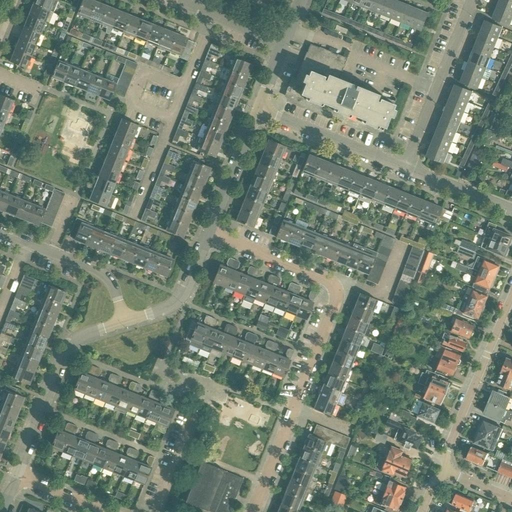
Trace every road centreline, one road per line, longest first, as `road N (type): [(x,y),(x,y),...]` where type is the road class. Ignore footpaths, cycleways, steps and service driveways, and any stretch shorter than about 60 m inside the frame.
road 1 (residential): [(253,511),(335,292),(212,232)]
road 2 (residential): [(18,476),(68,340),(124,322)]
road 3 (residential): [(448,471),(446,450),(511,295)]
road 4 (residential): [(404,168),(471,0)]
road 5 (residential): [(124,322),(108,278),(0,234)]
road 6 (residential): [(404,168),(258,106)]
road 7 (residential): [(124,322),(183,301),(212,232)]
road 8 (residential): [(212,232),(258,106)]
